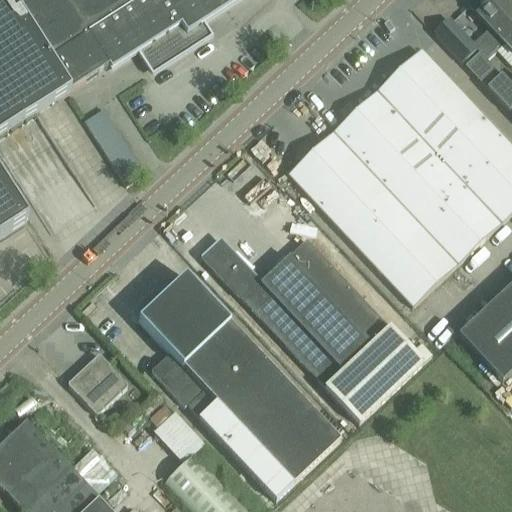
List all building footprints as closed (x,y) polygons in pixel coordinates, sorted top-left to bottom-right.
[(0,0),(0,140),(137,53),(151,75),(152,76),(209,40),(201,28),(200,26),(240,0),(0,0)] [(488,32),(472,47),(448,22),(433,37),(460,66),(474,52),(477,55),(511,23),(511,15),(497,0),(479,0),(468,10),(488,32)] [(511,23),(477,55),(485,64),(503,47),(511,57),(511,23)] [(289,179),(412,311),(511,217),(511,153),(420,55),(289,179)] [(490,67),(475,81),(508,116),(511,111),(511,86),(510,89),(490,67)] [(0,240),(27,223),(0,180),(0,240)] [(258,285),(220,244),(201,262),(239,303),(258,285)] [(306,245),(242,305),(358,428),(422,368),(306,245)] [(184,280),(137,325),(169,358),(151,375),(172,397),(183,408),(184,408),(275,505),(339,445),(229,327),(184,280)] [(511,288),(457,339),(501,386),(511,375),(511,288)] [(125,387),(100,360),(98,359),(95,360),(69,385),(67,388),(69,391),(93,417),(96,418),(99,417),(125,392),(126,390),(125,387)] [(180,466),(201,446),(173,415),(151,435),(180,466)] [(106,511),(99,504),(25,426),(0,449),(0,492),(18,511),(106,511)] [(142,457),(159,446),(154,438),(137,449),(142,457)] [(74,468),(102,495),(118,479),(89,452),(74,468)] [(243,511),(194,459),(164,487),(187,511),(243,511)]
